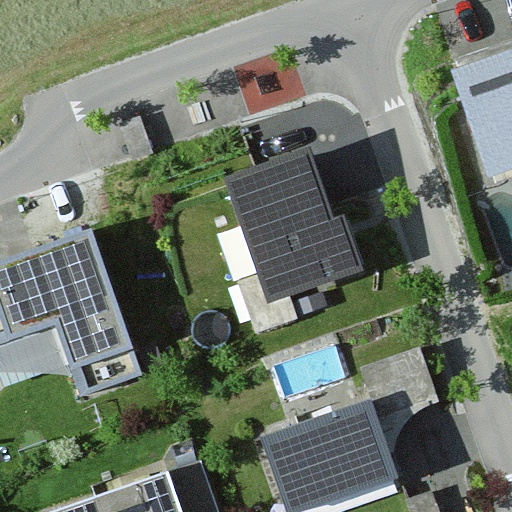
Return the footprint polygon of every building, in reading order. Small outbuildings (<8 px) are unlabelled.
[(511,40),(443,63),(487,194),(511,185),(511,40)] [(119,128),(131,164),(153,156),(140,121),(119,128)] [(311,163),(226,193),(269,316),(366,283),(346,225),(334,229),(311,163)] [(79,248),(0,275),(0,346),(35,334),(56,394),(122,371),(79,248)] [(420,353),(360,374),(371,410),(389,460),(397,457),(396,453),(396,450),(396,446),(396,443),(396,439),(397,437),(399,434),(402,430),(406,427),(409,423),(414,419),(420,416),(428,412),(440,407),(420,353)] [(371,410),(258,449),(280,511),(338,511),(400,491),(389,460),(371,410)] [(212,511),(195,462),(51,511),(212,511)] [(438,511),(432,495),(405,504),(408,511),(438,511)]
